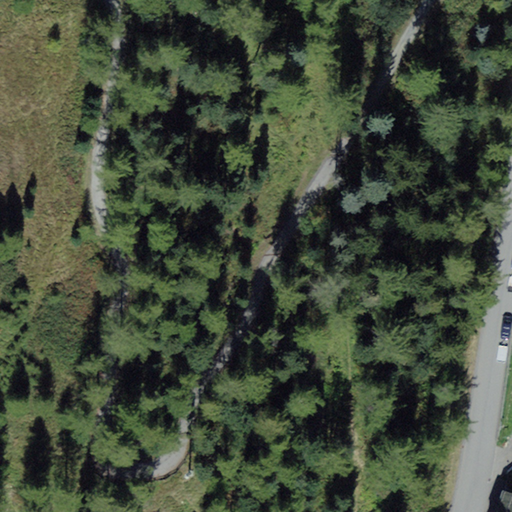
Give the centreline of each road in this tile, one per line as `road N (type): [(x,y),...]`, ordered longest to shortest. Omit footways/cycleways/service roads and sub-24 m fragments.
road 1 (track): [(107,0),(99,172),(105,262),(86,446),(97,469),(127,479),(156,470),(186,443),(268,262),(427,0)]
road 2 (unclassified): [(470,511),(511,217)]
